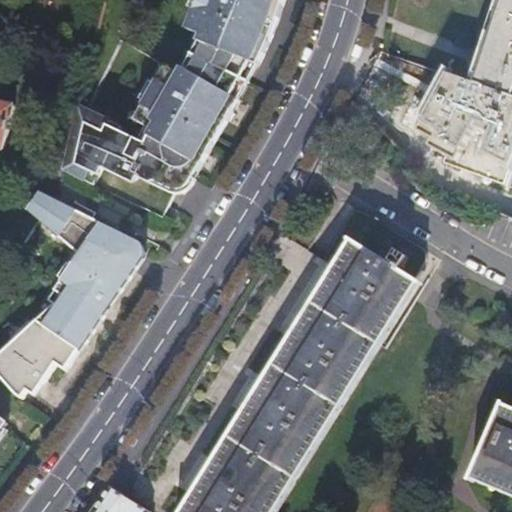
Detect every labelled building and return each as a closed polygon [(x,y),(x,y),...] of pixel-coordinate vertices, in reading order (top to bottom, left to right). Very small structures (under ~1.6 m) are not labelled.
[(203,160),(254,66),(272,33),(281,15),(285,0),(205,0),(200,41),(222,44),(200,84),(184,75),(152,131),(158,134),(155,139),(203,160)] [(511,0),(498,0),(473,75),(479,78),(477,82),(511,94),(511,0)] [(446,164),(511,187),(511,94),(477,82),(453,74),(440,100),(424,129),(438,138),(434,146),(450,155),(446,164)] [(0,103),(0,147),(2,148),(12,106),(0,103)] [(149,150),(148,150),(135,142),(138,137),(79,105),(64,168),(93,184),(102,166),(116,174),(126,174),(126,178),(128,182),(130,184),(134,186),(137,187),(141,186),(144,184),(155,191),(157,187),(174,196),(188,171),(194,175),(198,169),(203,160),(155,139),(149,150)] [(27,208),(83,248),(67,282),(81,291),(107,309),(144,252),(145,250),(144,245),(141,241),(38,189),(27,208)] [(204,480),(183,511),(279,511),(418,288),(349,246),(323,288),(302,323),(256,397),(204,480)] [(65,301),(0,359),(0,367),(15,384),(26,393),(31,386),(36,379),(40,381),(42,382),(46,381),(50,378),(59,362),(68,368),(107,309),(81,291),(67,282),(61,297),(65,301)] [(511,409),(502,405),(474,470),(511,486),(511,409)] [(150,511),(108,487),(91,511),(150,511)]
